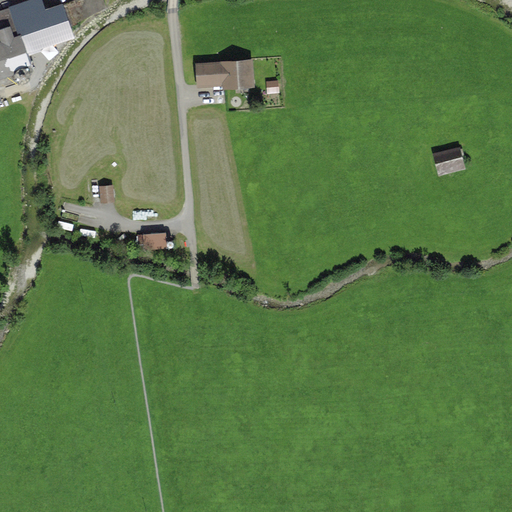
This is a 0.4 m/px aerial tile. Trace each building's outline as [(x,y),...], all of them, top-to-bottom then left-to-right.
[(39,0),(9,9),(24,57),(72,42),(58,0),(39,0)] [(101,0),(77,0),(69,3),(75,19),(104,9),(101,0)] [(0,78),(27,70),(9,9),(0,12),(0,78)] [(250,61),(190,65),(192,91),(251,88),(250,61)] [(269,91),(281,90),(281,77),(269,77),(269,91)] [(458,147),(431,155),(437,177),(465,170),(458,147)] [(113,183),(98,184),(99,203),(114,202),(113,183)] [(164,233),(138,235),(139,249),(165,247),(164,233)]
